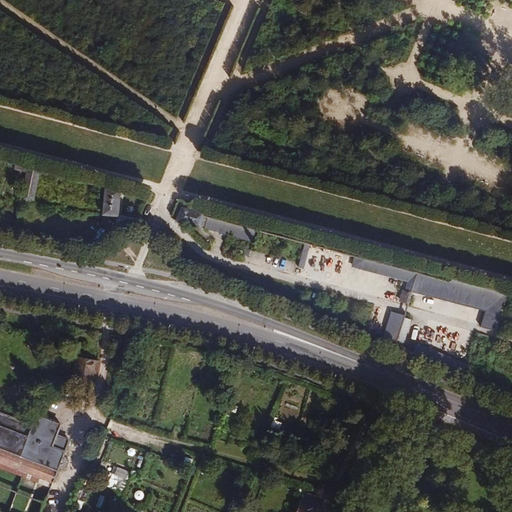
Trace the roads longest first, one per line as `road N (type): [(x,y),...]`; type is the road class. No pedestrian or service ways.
road 1 (primary): [(372,368),(197,301),(0,254)]
road 2 (primary): [(0,278),(196,317),(372,368)]
road 3 (primary): [(372,368),(511,427)]
